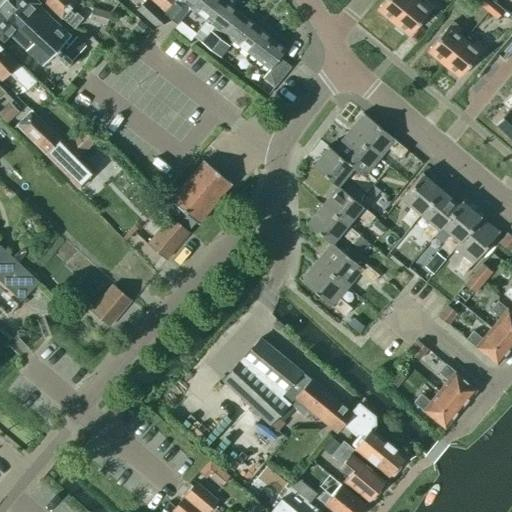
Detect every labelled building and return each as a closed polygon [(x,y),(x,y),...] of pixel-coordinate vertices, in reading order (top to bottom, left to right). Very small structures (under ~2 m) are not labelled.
[(37,3),(39,2),(37,0),(3,0),(0,4),(0,35),(3,38),(9,31),(42,64),(54,51),(67,64),(85,46),(72,33),(71,35),(37,3)] [(74,0),(43,0),(61,18),(74,28),(82,18),(76,12),(74,14),(69,9),(76,1),(74,0)] [(146,0),(144,0),(137,9),(155,26),(169,21),(146,0)] [(148,0),(164,14),(175,0),(148,0)] [(207,21),(222,0),(175,0),(164,14),(177,24),(190,8),(206,21),(207,21)] [(201,42),(211,50),(240,13),(223,0),(222,0),(207,21),(206,21),(213,27),(201,42)] [(384,0),(376,10),(392,23),(411,0),(384,0)] [(424,0),(421,4),(416,0),(411,0),(392,23),(408,36),(433,7),(424,0)] [(503,9),(491,0),(480,0),(478,4),(495,19),(503,9)] [(106,25),(109,13),(98,9),(93,8),(89,19),(106,25)] [(273,39),(240,13),(211,50),(220,57),(232,41),(256,60),(273,39)] [(139,20),(137,23),(132,28),(139,34),(146,27),(147,26),(140,19),(139,20)] [(443,64),(463,40),(456,34),(460,29),(451,22),(427,51),(443,64)] [(286,49),(273,39),(256,60),(268,70),(262,77),(274,87),(291,66),(279,57),(286,49)] [(471,46),(463,40),(443,64),(458,78),(482,49),(475,42),(471,46)] [(0,79),(1,81),(11,71),(17,77),(15,79),(26,91),(35,82),(23,68),(9,54),(0,44),(0,79)] [(8,103),(2,109),(0,110),(0,116),(6,123),(6,122),(18,112),(15,109),(9,102),(8,103)] [(511,102),(493,122),(511,140),(511,102)] [(31,111),(16,126),(32,142),(69,179),(79,189),(94,174),(84,164),(47,127),(31,111)] [(362,113),(345,134),(377,160),(387,147),(400,158),(406,150),(395,140),(362,113)] [(67,143),(74,151),(79,156),(86,149),(92,144),(93,142),(82,129),(67,143)] [(364,176),(366,173),(377,160),(345,134),(332,149),(364,176)] [(110,157),(96,142),(88,149),(102,164),(110,157)] [(337,186),(337,185),(346,175),(366,192),(376,180),(366,173),(364,176),(332,149),(327,145),(311,165),(336,185),(337,186)] [(197,223),(231,183),(203,160),(170,200),(171,201),(165,209),(189,229),(196,222),(197,223)] [(419,214),(419,215),(441,188),(422,172),(400,199),(411,208),(401,219),(409,226),(419,214)] [(321,204),(346,225),(355,214),(367,225),(374,217),(363,207),(363,206),(337,185),(337,186),(336,185),(321,204)] [(459,203),(441,188),(419,215),(429,223),(420,235),(428,241),(437,230),(438,230),(441,226),(459,203)] [(388,204),(374,194),(365,206),(378,216),(388,204)] [(113,221),(128,206),(119,198),(104,212),(113,221)] [(462,200),(459,203),(441,226),(451,234),(441,247),(449,254),(453,248),(480,216),(462,200)] [(317,259),(348,285),(359,272),(371,283),(378,275),(365,264),(361,267),(331,243),(340,233),(352,243),(355,240),(359,235),(346,225),(321,204),(305,222),(330,243),(317,259)] [(160,228),(149,242),(147,244),(165,259),(189,232),(170,216),(160,228)] [(480,216),(453,248),(464,257),(454,269),(462,275),(472,264),(499,231),(480,216)] [(385,227),(376,220),(370,228),(379,235),(385,227)] [(149,242),(160,228),(151,221),(139,234),(149,242)] [(507,252),(511,246),(511,237),(507,233),(498,244),(507,252)] [(355,240),(352,243),(363,252),(369,244),(359,235),(355,240)] [(0,281),(21,301),(39,282),(0,245),(0,281)] [(434,255),(424,266),(432,273),(444,259),(437,252),(436,252),(434,255)] [(348,285),(317,259),(300,280),(332,307),(333,306),(344,316),(351,308),(338,297),(348,285)] [(482,283),(491,272),(481,264),(472,275),(482,283)] [(380,275),(375,282),(382,288),(388,282),(380,275)] [(473,293),(482,283),(472,275),(464,285),(473,293)] [(109,326),(131,300),(113,284),(91,310),(109,326)] [(511,302),(511,288),(509,286),(502,294),(511,302)] [(500,317),(491,328),(511,345),(511,313),(497,301),(490,309),(500,317)] [(447,324),(456,314),(447,306),(438,317),(447,324)] [(496,365),(511,345),(491,328),(482,339),(472,331),(466,339),(496,365)] [(364,456),(388,476),(405,456),(380,436),(366,425),(371,420),(371,416),(359,405),(352,413),(260,338),(221,380),(269,424),(288,402),(303,414),(308,408),(336,431),(341,426),(351,434),(359,433),(364,437),(353,449),(363,458),(364,456)] [(418,360),(427,349),(417,341),(408,352),(418,360)] [(447,380),(438,391),(460,409),(476,390),(445,364),(438,372),(447,380)] [(395,387),(404,376),(395,369),(386,379),(395,387)] [(444,428),(460,409),(438,391),(430,401),(420,394),(413,402),(444,428)] [(284,422),(276,416),(269,424),(277,431),(284,422)] [(323,449),(330,455),(339,444),(332,438),(323,449)] [(384,481),(360,461),(350,453),(353,449),(343,440),(339,444),(330,455),(340,464),(338,467),(348,475),(343,481),(368,501),(384,481)] [(219,489),(231,475),(211,459),(199,473),(219,489)] [(316,493),(298,478),(291,487),(309,502),(316,493)] [(212,506),(217,500),(196,482),(184,496),(202,511),(207,511),(211,507),(212,506)] [(340,484),(330,496),(324,492),(318,499),(333,511),(358,511),(365,504),(340,484)] [(302,500),(290,489),(284,496),(297,507),(302,500)] [(174,511),(199,511),(183,498),(172,510),(174,511)] [(270,511),(292,511),(295,509),(281,498),(270,511)]
